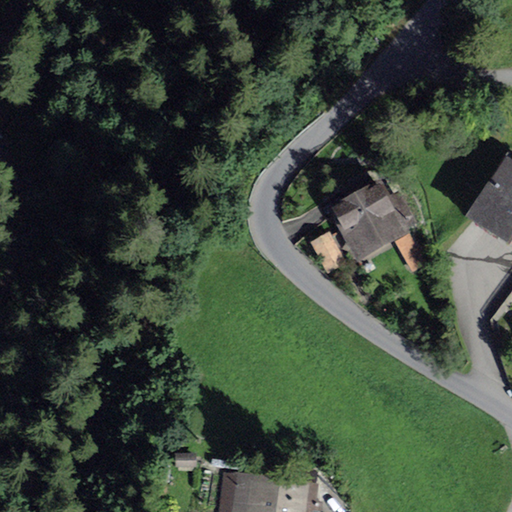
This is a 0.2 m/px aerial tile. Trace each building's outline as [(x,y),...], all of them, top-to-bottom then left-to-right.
[(511,172),(507,170),(477,216),(511,239),(511,172)] [(368,176),(343,190),(350,203),(375,189),(368,176)] [(376,191),(338,211),(361,251),(412,222),(398,197),(389,202),(388,200),(383,203),(376,191)] [(398,244),(413,270),(424,264),(409,237),(398,244)] [(315,246),(327,269),(342,261),(330,238),(315,246)] [(318,511),(320,504),(301,501),(302,490),(262,484),(263,478),(236,474),(235,480),(224,479),(219,511),(231,511),(232,508),(246,510),(245,511),(318,511)]
